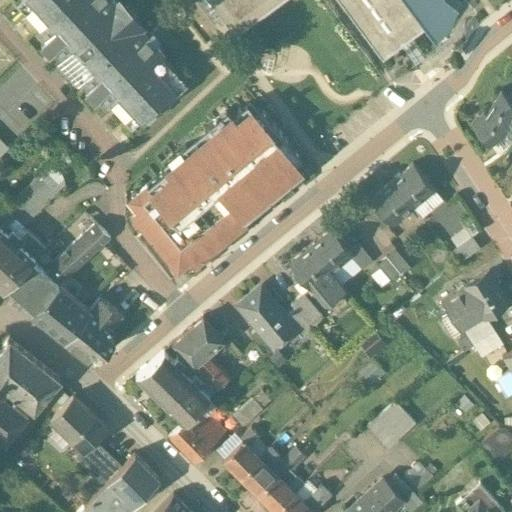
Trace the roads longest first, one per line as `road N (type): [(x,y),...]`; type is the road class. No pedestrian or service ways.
road 1 (residential): [(0,15),(110,133),(117,218),(187,298)]
road 2 (residential): [(433,92),(187,298)]
road 3 (residential): [(94,376),(232,511)]
road 4 (residential): [(433,92),(511,232)]
road 5 (residential): [(187,298),(94,376)]
